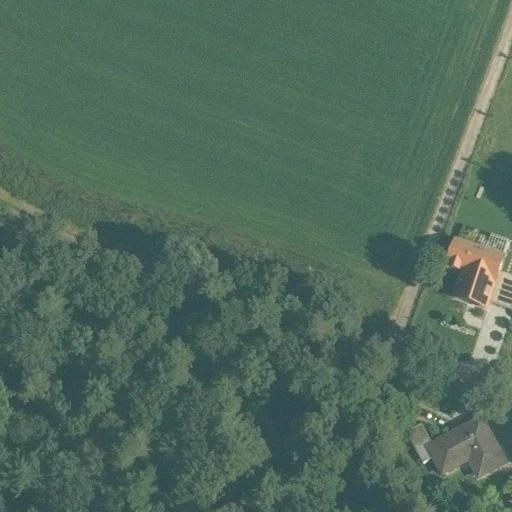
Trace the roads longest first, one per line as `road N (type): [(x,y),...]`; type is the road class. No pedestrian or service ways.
road 1 (track): [(391,368),(0,232)]
road 2 (track): [(511,38),(391,368)]
road 3 (track): [(344,511),(391,368)]
road 4 (residential): [(511,401),(391,368)]
